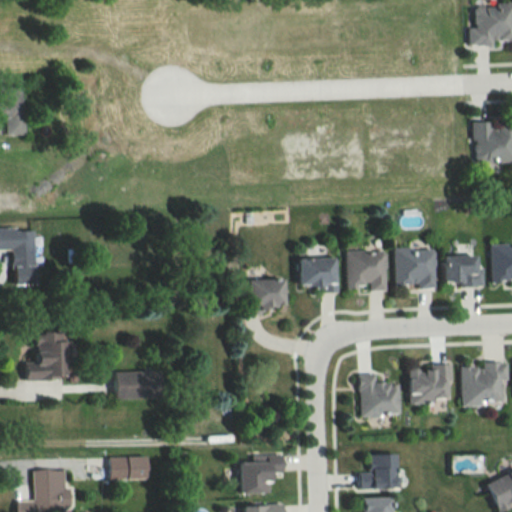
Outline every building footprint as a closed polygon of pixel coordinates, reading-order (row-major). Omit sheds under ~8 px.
[(509,43),(508,3),(468,4),(468,28),(461,28),(462,44),(509,43)] [(0,134),(21,135),(21,87),(0,86),(0,134)] [(509,122),(466,123),(466,163),(509,162),(509,122)] [(32,230),(10,230),(10,284),(32,284),(32,230)] [(511,244),(484,245),(484,283),(511,283),(511,244)] [(392,247),(392,287),(428,287),(428,247),(392,247)] [(383,289),(383,250),(344,250),(344,289),(383,289)] [(435,255),(435,286),(476,286),(476,267),(468,267),(468,255),(435,255)] [(297,256),(297,284),(316,284),(316,290),(333,290),(333,256),(297,256)] [(243,278),(243,310),(282,310),(282,278),(243,278)] [(22,360),(22,378),(67,378),(66,330),(33,331),(34,360),(22,360)] [(454,364),(455,405),(497,404),(496,380),(501,380),(500,363),(454,364)] [(445,401),(444,364),(406,365),(407,402),(445,401)] [(158,396),(158,370),(112,370),(112,396),(158,396)] [(356,372),(356,415),(397,414),(397,381),(373,382),(373,372),(356,372)] [(396,453),(367,452),(367,470),(356,470),(356,487),(395,488),(396,453)] [(144,478),(144,455),(105,455),(105,478),(144,478)] [(237,492),(268,492),(268,473),(280,473),(280,461),(237,461),(237,492)] [(13,500),(13,511),(59,511),(60,507),(66,507),(65,468),(29,469),(29,500),(13,500)] [(488,511),(492,511),(508,505),(511,511),(511,472),(510,469),(476,484),(488,511)] [(389,511),(389,496),(358,496),(357,511),(389,511)]
